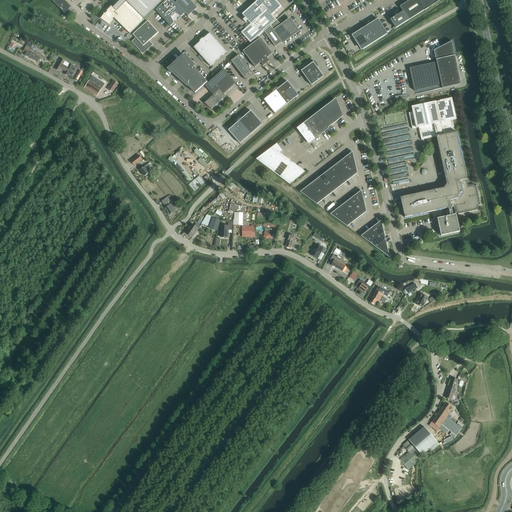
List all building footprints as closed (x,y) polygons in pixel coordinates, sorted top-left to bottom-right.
[(71,7),(68,4),(63,0),(50,0),(65,14),(71,7)] [(129,0),(147,18),(151,14),(164,0),(129,0)] [(185,14),(172,0),(166,0),(156,11),(171,27),(174,24),(173,21),(171,17),(175,13),(179,16),(181,17),(184,14),(185,14)] [(188,17),(193,12),(197,8),(192,3),(189,0),(179,0),(176,3),(188,17)] [(251,44),(261,34),(264,31),(276,20),(272,15),(281,7),(275,0),(258,0),(242,15),(245,18),(243,20),(245,23),(248,21),(251,24),(241,33),(251,44)] [(396,29),(408,21),(425,10),(429,8),(440,0),(439,0),(410,0),(400,7),(403,12),(390,20),(396,29)] [(104,14),(101,19),(110,26),(110,25),(113,21),(114,21),(113,20),(114,18),(130,34),(144,20),(126,2),(116,12),(111,6),(111,7),(107,11),(106,11),(108,12),(105,14),(104,14)] [(282,43),(299,31),(290,19),(281,26),(276,20),(264,31),(275,47),(282,42),(282,43)] [(379,39),(388,34),(378,19),(370,24),(379,39)] [(133,35),(134,36),(136,38),(132,42),(143,54),(152,45),(149,41),(158,33),(148,22),(133,35)] [(370,24),(361,30),(371,45),(379,39),(370,24)] [(371,45),(361,30),(357,32),(358,33),(356,34),(357,35),(355,36),(358,41),(357,41),(363,50),(371,45)] [(200,41),(199,43),(193,48),(210,66),(227,52),(210,33),(204,39),(203,39),(202,39),(201,40),(200,41)] [(267,58),(272,54),(260,38),(243,52),(255,67),(261,63),(263,66),(269,61),(267,58)] [(436,63),(409,68),(415,95),(442,89),(461,85),(461,84),(452,42),(434,51),(434,52),(433,53),(434,55),(435,55),(436,63)] [(30,48),(26,46),(23,52),(26,54),(25,56),(38,62),(40,58),(41,55),(37,53),(36,55),(28,51),(30,48)] [(231,61),(245,79),(246,81),(254,75),(239,55),(231,61)] [(171,73),(172,73),(195,94),(207,83),(193,67),(195,65),(190,60),(189,61),(191,63),(190,64),(183,56),(179,60),(179,59),(167,69),(171,73)] [(59,72),(61,69),(66,72),(64,75),(68,77),(74,66),(70,64),(65,61),(61,59),(55,70),(59,72)] [(317,68),(318,67),(317,65),(318,65),(317,65),(317,64),(316,63),(315,63),(314,62),(310,65),(301,71),(311,86),(324,77),(318,69),(317,68)] [(205,86),(206,87),(213,95),(213,96),(211,97),(211,98),(205,103),(204,103),(211,110),(212,110),(212,109),(217,104),(217,105),(218,104),(217,104),(219,102),(220,103),(220,102),(225,97),(226,97),(224,94),(235,84),(223,70),(217,76),(205,86)] [(92,77),(87,85),(99,93),(104,85),(92,77)] [(114,81),(108,89),(112,93),(118,84),(114,81)] [(275,89),(274,89),(287,105),(298,96),(287,82),(280,88),(279,90),(277,88),(276,88),(275,89)] [(272,94),(264,100),(275,114),(287,105),(274,89),(274,90),(273,90),(273,91),(272,92),(274,94),(272,95),(272,94)] [(453,215),(451,208),(454,207),(455,213),(458,213),(458,215),(477,211),(477,208),(479,206),(481,205),(477,186),(475,186),(474,184),(468,185),(456,132),(455,132),(452,120),(456,119),(452,98),(439,101),(440,101),(436,102),(411,107),(413,112),(409,113),(412,129),(419,128),(421,140),(436,137),(447,184),(444,188),(400,198),(405,218),(448,208),(450,216),(437,219),(441,236),(460,232),(456,215),(453,215)] [(324,108),(317,113),(328,128),(339,120),(342,117),(335,99),(324,108)] [(239,119),(238,119),(251,134),(263,125),(251,111),(243,118),(244,118),(242,119),(241,118),(240,118),(239,119)] [(317,113),(310,118),(322,134),(329,129),(328,128),(317,113)] [(310,118),(304,124),(315,139),(322,134),(310,118)] [(236,124),(235,124),(228,131),(240,144),(251,134),(238,119),(238,120),(237,120),(237,121),(236,122),(238,124),(236,125),(236,124)] [(315,139),(304,124),(297,129),(298,130),(298,131),(309,144),(315,139)] [(256,160),(257,161),(270,170),(287,158),(280,153),(282,151),(277,144),(256,160)] [(352,152),(305,188),(300,192),(317,205),(357,173),(352,152)] [(139,156),(131,162),(134,166),(142,160),(139,156)] [(287,158),(270,170),(279,177),(296,165),(287,158)] [(147,165),(144,167),(140,170),(145,177),(149,173),(152,171),(147,165)] [(296,165),(279,177),(290,185),(299,177),(305,172),(296,165)] [(232,183),(228,188),(236,194),(240,190),(232,183)] [(361,191),(330,214),(347,227),(366,212),(361,191)] [(170,201),(167,197),(161,202),(164,206),(170,201)] [(172,204),(165,209),(170,215),(176,210),(177,211),(179,209),(177,207),(175,208),(172,204)] [(234,220),(233,225),(242,225),(242,236),(254,236),(254,227),(254,226),(252,226),(252,227),(249,227),(249,222),(242,222),(243,213),(235,213),(234,220)] [(201,224),(208,227),(211,217),(207,215),(201,224)] [(208,229),(207,231),(216,234),(219,223),(211,220),(208,229)] [(381,221),(363,235),(361,236),(390,258),(381,221)] [(228,226),(221,226),(220,237),(228,238),(228,230),(232,230),(232,223),(228,223),(228,226)] [(192,224),(186,234),(192,238),(198,228),(199,226),(197,224),(195,226),(192,224)] [(289,235),(285,247),(291,249),(295,236),(289,235)] [(310,255),(317,259),(321,253),(323,254),(327,249),(319,245),(318,246),(316,245),(315,245),(313,248),(314,249),(310,255)] [(330,261),(331,259),(334,261),(331,266),(342,272),(345,266),(344,265),(345,262),(333,255),(330,261)] [(360,280),(355,287),(359,289),(364,293),(369,286),(360,280)] [(415,284),(405,289),(408,294),(417,288),(415,284)] [(378,287),(369,302),(374,305),(376,301),(379,302),(383,295),(387,297),(389,293),(379,287),(378,287)] [(422,294),(416,305),(422,308),(428,297),(422,294)] [(445,398),(449,399),(451,400),(452,395),(454,396),(455,393),(453,392),(457,380),(452,378),(445,398)] [(436,416),(429,426),(430,427),(437,431),(439,429),(440,427),(441,425),(444,421),(447,417),(448,415),(449,415),(450,414),(449,414),(453,408),(447,403),(445,402),(441,408),(436,416)] [(456,436),(461,429),(449,420),(447,417),(444,421),(441,425),(449,431),(452,433),(450,436),(452,437),(454,439),(456,436)] [(424,427),(408,440),(415,447),(422,455),(429,449),(432,451),(439,444),(424,427)] [(409,453),(400,460),(409,470),(413,466),(416,463),(414,462),(422,455),(415,447),(409,453)]
